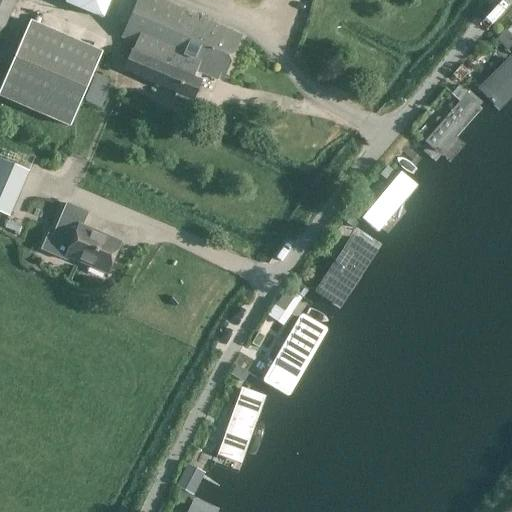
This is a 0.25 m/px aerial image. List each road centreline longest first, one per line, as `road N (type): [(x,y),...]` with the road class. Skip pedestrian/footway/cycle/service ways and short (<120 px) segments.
road 1 (unclassified): [(156,511),(251,327),(346,187),(511,0)]
road 2 (track): [(389,138),(309,91),(256,31),(176,0)]
